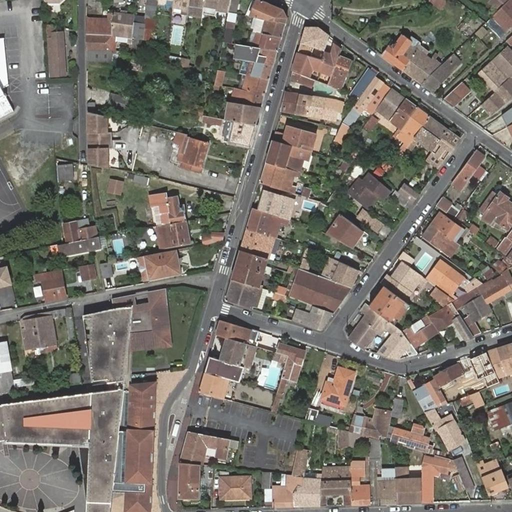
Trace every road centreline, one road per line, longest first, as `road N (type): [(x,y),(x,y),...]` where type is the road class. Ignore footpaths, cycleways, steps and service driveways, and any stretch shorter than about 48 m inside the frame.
road 1 (residential): [(220,286),(303,8)]
road 2 (residential): [(477,133),(329,345)]
road 3 (residential): [(0,316),(192,279),(220,286)]
road 4 (residential): [(166,511),(164,418),(190,373),(212,305)]
road 5 (residential): [(477,133),(303,8)]
road 6 (residential): [(329,345),(402,369),(511,333)]
road 7 (residential): [(82,0),(83,159)]
road 8 (residential): [(212,305),(329,345)]
